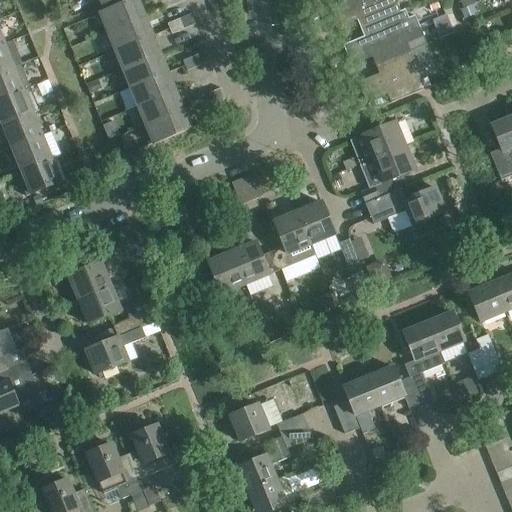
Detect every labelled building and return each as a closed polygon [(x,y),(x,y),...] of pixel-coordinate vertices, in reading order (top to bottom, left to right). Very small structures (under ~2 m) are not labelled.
[(108,33),(145,18),(138,0),(133,0),(100,14),(108,33)] [(332,19),(377,0),(348,0),(328,9),(332,19)] [(377,0),(332,19),(337,29),(358,20),(361,29),(401,12),(398,4),(407,0),(377,0)] [(458,0),(463,10),(472,6),(476,5),(474,0),(458,0)] [(476,16),(472,6),(463,10),(460,12),(464,21),(476,16)] [(406,10),(361,29),(364,37),(343,46),(348,56),(420,26),(416,16),(409,18),(406,10)] [(170,29),(193,19),(191,14),(168,24),(170,29)] [(452,34),(454,33),(447,15),(445,16),(442,17),(433,21),(440,39),(449,35),(452,34)] [(153,36),(145,18),(108,33),(116,51),(153,36)] [(172,34),(196,24),(193,19),(170,29),(172,34)] [(376,66),(410,52),(407,43),(424,36),(420,26),(348,56),(352,66),(373,57),(376,66)] [(511,31),(497,38),(501,48),(511,43),(511,31)] [(123,70),(160,54),(153,36),(116,51),(123,70)] [(5,45),(0,46),(0,73),(14,68),(5,45)] [(199,66),(211,61),(207,51),(195,56),(199,66)] [(363,93),(435,63),(431,53),(414,60),(410,52),(376,66),(379,74),(359,83),(363,93)] [(131,88),(168,73),(160,54),(123,70),(131,88)] [(187,71),(199,66),(195,56),(183,61),(187,71)] [(391,103),(426,89),(422,80),(439,73),(435,63),(363,93),(367,103),(388,95),(391,103)] [(14,68),(0,73),(0,100),(24,91),(30,88),(21,65),(14,68)] [(176,91),(168,73),(131,88),(139,107),(176,91)] [(214,103),(226,99),(222,88),(210,93),(214,103)] [(0,126),(33,113),(24,91),(0,100),(0,126)] [(183,110),(176,91),(139,107),(146,125),(183,110)] [(202,108),(214,103),(210,93),(198,98),(202,108)] [(191,129),(191,128),(183,110),(146,125),(154,144),(191,129)] [(13,149),(42,136),(33,113),(0,126),(0,130),(2,136),(7,134),(13,149)] [(511,117),(492,126),(501,149),(490,154),(501,180),(511,176),(511,117)] [(373,161),(406,147),(396,123),(377,130),(373,119),(351,128),(355,140),(364,136),(373,161)] [(17,173),(52,159),(42,136),(13,149),(18,162),(14,164),(17,173)] [(379,198),(401,189),(397,178),(415,171),(406,147),(373,161),(383,183),(361,193),(365,204),(379,198)] [(52,159),(17,173),(27,197),(67,180),(58,157),(52,159)] [(253,200),(264,196),(255,174),(244,178),(253,200)] [(241,206),(253,200),(244,178),(232,183),(241,206)] [(379,198),(365,204),(370,215),(384,209),(387,219),(407,211),(413,226),(445,213),(435,188),(406,200),(401,189),(379,198)] [(182,230),(193,226),(184,203),(173,208),(182,230)] [(311,245),(336,235),(322,203),(298,213),(311,245)] [(298,213),(274,222),(284,247),(274,251),(281,270),(315,256),(298,213)] [(126,253),(137,248),(128,226),(117,230),(126,253)] [(450,232),(438,237),(446,258),(458,253),(450,232)] [(363,269),(359,261),(350,239),(339,244),(351,273),(363,269)] [(281,270),(274,251),(262,256),(256,242),(232,252),(246,285),(281,270)] [(222,295),(246,285),(232,252),(208,262),(222,295)] [(79,300),(111,287),(101,263),(69,276),(79,300)] [(511,275),(494,283),(506,312),(511,309),(511,275)] [(481,322),(506,312),(494,283),(469,293),(481,322)] [(111,287),(79,300),(88,324),(121,311),(111,287)] [(131,320),(153,311),(148,299),(126,308),(131,320)] [(146,337),(161,331),(153,311),(131,320),(135,331),(86,351),(96,375),(129,362),(122,347),(146,338),(146,337)] [(428,323),(440,352),(465,342),(453,313),(428,323)] [(445,364),(440,352),(428,323),(404,333),(415,361),(405,365),(410,378),(421,404),(433,399),(422,373),(445,364)] [(503,370),(492,344),(488,335),(476,340),(480,349),(491,375),(503,370)] [(0,372),(27,362),(26,361),(8,368),(0,348),(0,372)] [(480,349),(468,354),(479,380),(491,375),(480,349)] [(27,362),(0,372),(0,412),(30,401),(24,386),(35,382),(27,362)] [(421,404),(410,378),(399,382),(393,367),(368,377),(380,406),(404,397),(409,409),(421,404)] [(368,411),(380,406),(368,377),(344,387),(349,401),(334,407),(345,434),(365,426),(367,432),(375,428),(368,411)] [(463,399),(477,393),(471,378),(457,384),(463,399)] [(259,405),(230,417),(240,442),(270,430),(259,405)] [(282,437),(308,426),(303,414),(277,425),(282,437)] [(131,458),(139,480),(149,476),(174,465),(157,426),(133,436),(140,454),(131,458)] [(287,449),(313,438),(308,426),(282,437),(271,441),(275,452),(238,468),(248,492),(277,480),(271,465),(291,457),(287,449)] [(483,439),(486,447),(504,439),(501,432),(483,439)] [(372,438),(366,440),(375,463),(382,460),(372,438)] [(181,441),(174,444),(176,450),(173,451),(178,465),(189,460),(181,441)] [(129,455),(128,455),(129,459),(119,463),(112,444),(88,454),(104,494),(117,488),(122,500),(129,496),(141,492),(143,491),(139,480),(131,458),(129,455)] [(501,484),(510,480),(506,469),(497,473),(501,484)] [(143,491),(141,492),(149,511),(161,506),(149,476),(139,480),(143,491)] [(277,480),(248,492),(255,511),(269,511),(287,505),(287,504),(296,500),(286,476),(277,480)] [(93,511),(85,490),(83,490),(85,494),(75,498),(68,480),(43,490),(52,511),(93,511)] [(311,508),(337,497),(332,485),(306,496),(311,508)] [(135,511),(145,511),(149,511),(141,492),(129,496),(135,511)]
